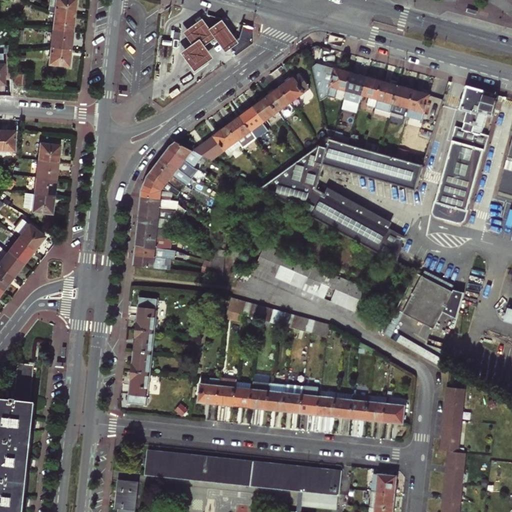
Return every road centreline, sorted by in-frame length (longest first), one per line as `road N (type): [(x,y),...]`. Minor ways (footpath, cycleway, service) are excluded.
road 1 (residential): [(419,457),(89,422)]
road 2 (secondary): [(105,286),(125,173),(208,90)]
road 3 (primary): [(305,18),(511,76)]
road 4 (secondary): [(105,117),(86,285)]
road 5 (primary): [(511,44),(355,0)]
road 6 (secondary): [(208,90),(305,18)]
